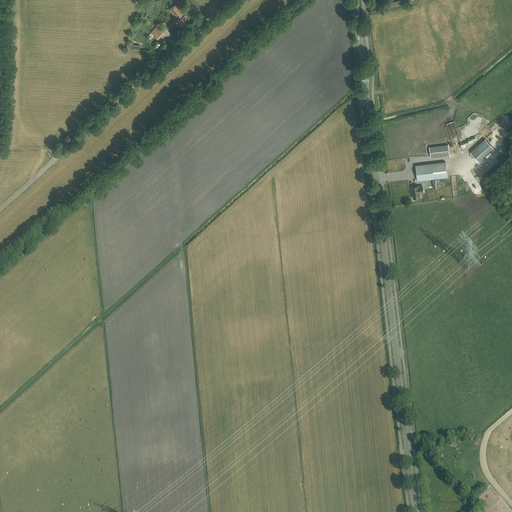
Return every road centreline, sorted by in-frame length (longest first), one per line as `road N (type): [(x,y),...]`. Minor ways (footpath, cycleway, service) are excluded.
road 1 (secondary): [(415,511),(356,0)]
road 2 (track): [(301,0),(0,270)]
road 3 (track): [(0,208),(230,0)]
